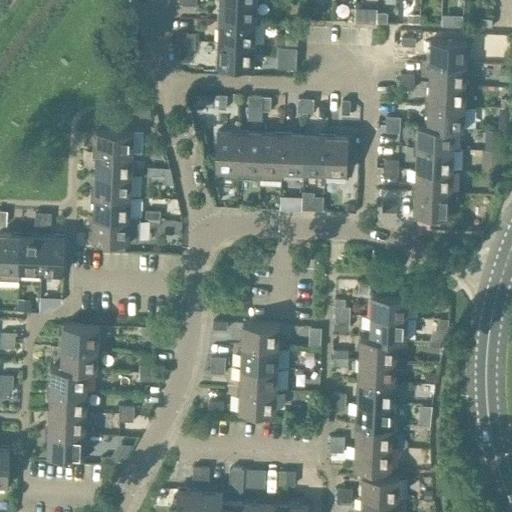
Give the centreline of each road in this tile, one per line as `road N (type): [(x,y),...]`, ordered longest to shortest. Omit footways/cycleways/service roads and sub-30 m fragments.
road 1 (residential): [(199,225),(370,234),(500,280)]
road 2 (tertiary): [(511,508),(484,411),(500,280)]
road 3 (residential): [(152,444),(188,356),(199,225)]
road 4 (residential): [(159,79),(372,90)]
road 5 (residential): [(152,444),(321,452)]
road 6 (residential): [(199,225),(159,79)]
